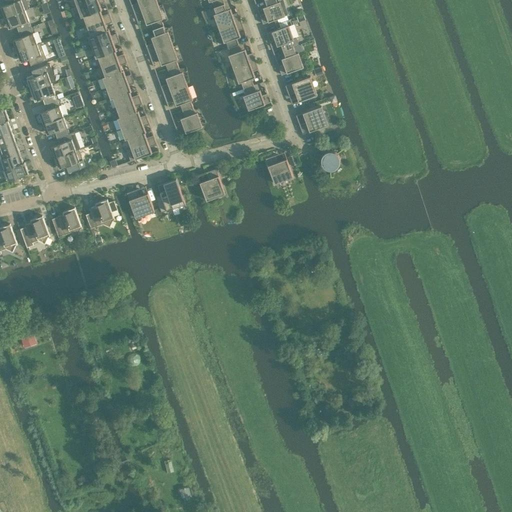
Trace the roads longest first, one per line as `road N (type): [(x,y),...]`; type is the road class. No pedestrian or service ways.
road 1 (residential): [(171,166),(294,134),(247,0)]
road 2 (residential): [(171,166),(115,0)]
road 3 (residential): [(56,196),(0,37)]
